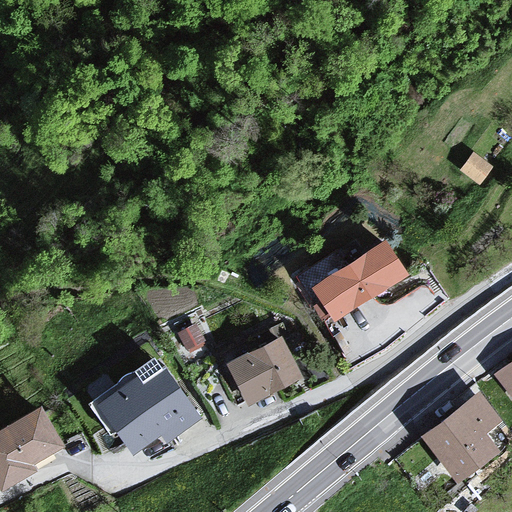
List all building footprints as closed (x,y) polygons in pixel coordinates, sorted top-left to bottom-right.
[(492,168),(473,153),(459,171),(479,186),(492,168)] [(334,321),(405,276),(384,243),(313,289),(334,321)] [(244,404),(300,378),(280,335),(224,361),(244,404)] [(511,354),(491,370),(510,395),(511,393),(511,354)] [(131,449),(193,405),(158,355),(96,399),(131,449)] [(478,387),(418,433),(454,481),(500,447),(483,425),(498,414),(478,387)] [(0,476),(59,444),(38,407),(0,427),(0,476)]
